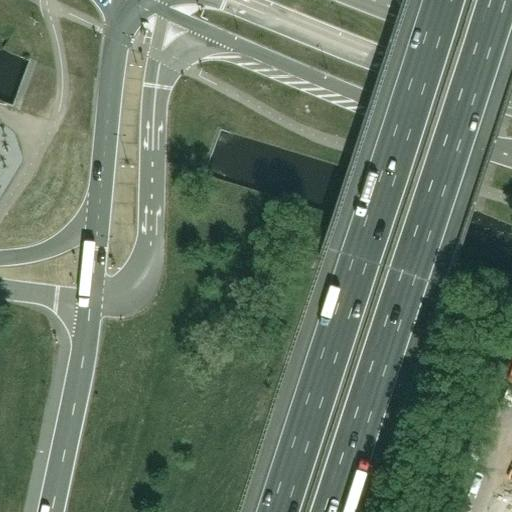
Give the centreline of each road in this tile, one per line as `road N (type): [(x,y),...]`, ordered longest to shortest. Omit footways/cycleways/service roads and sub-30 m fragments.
road 1 (motorway): [(338,511),(505,0)]
road 2 (motorway): [(444,0),(278,511)]
road 3 (primary): [(228,41),(511,153)]
road 4 (primary): [(511,104),(229,0)]
road 5 (unclassified): [(93,300),(130,294),(146,273),(156,79)]
road 6 (motorway): [(93,300),(54,511)]
road 7 (primary): [(117,36),(98,213)]
road 8 (primary): [(511,52),(365,0)]
